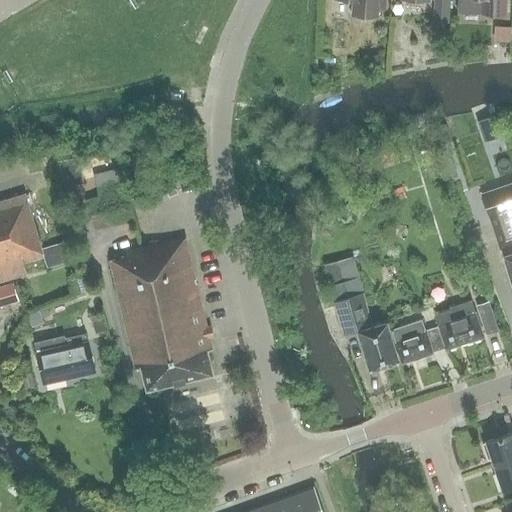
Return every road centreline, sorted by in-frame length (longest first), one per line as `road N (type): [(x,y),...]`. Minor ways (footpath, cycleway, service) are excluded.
road 1 (unclassified): [(291,458),(220,160),(229,71),(259,0)]
road 2 (tertiary): [(149,511),(291,458)]
